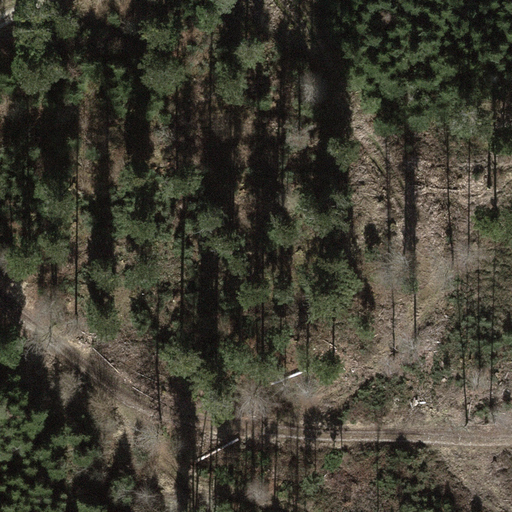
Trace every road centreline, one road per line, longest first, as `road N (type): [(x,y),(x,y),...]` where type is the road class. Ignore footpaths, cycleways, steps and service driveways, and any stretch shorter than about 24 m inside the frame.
road 1 (track): [(0,300),(129,409),(334,436),(511,431)]
road 2 (track): [(215,511),(129,409)]
